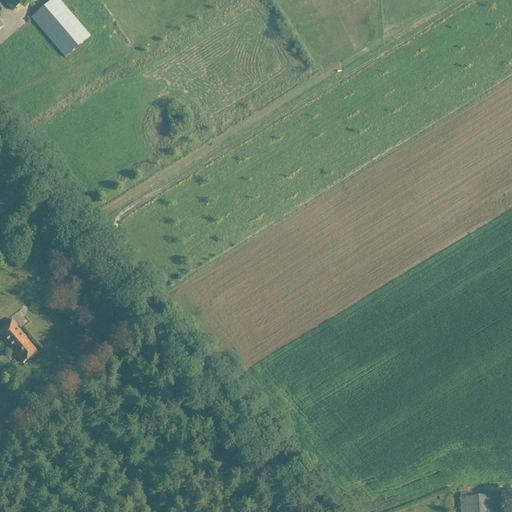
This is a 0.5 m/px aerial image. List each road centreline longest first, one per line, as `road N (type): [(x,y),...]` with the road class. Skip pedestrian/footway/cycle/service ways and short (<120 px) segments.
road 1 (unclassified): [(319,511),(0,134)]
road 2 (track): [(81,231),(458,0)]
